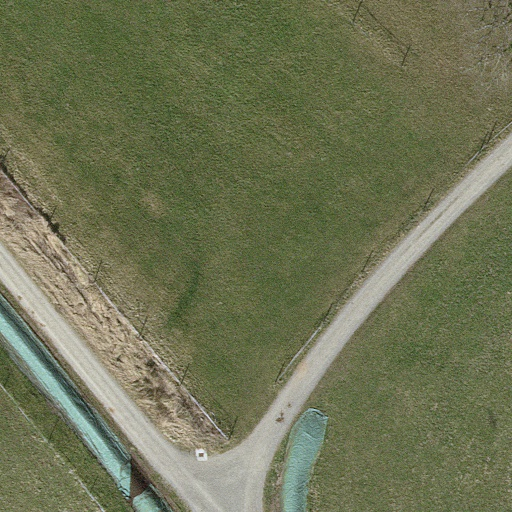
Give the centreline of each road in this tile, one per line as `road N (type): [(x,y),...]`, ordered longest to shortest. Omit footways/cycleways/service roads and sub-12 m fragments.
road 1 (track): [(211,511),(399,255),(511,147)]
road 2 (track): [(0,254),(209,510)]
